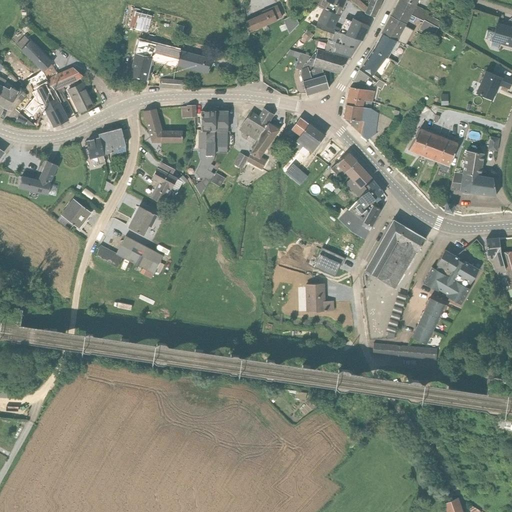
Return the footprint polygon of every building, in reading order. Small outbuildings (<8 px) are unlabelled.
[(335,3),(353,12),(369,26),(380,31),(386,19),(390,4),(381,1),(380,1),(378,10),(374,20),(356,6),(359,0),(330,0),(336,2),(335,3)] [(413,0),(407,12),(423,20),(427,12),(429,14),(431,8),(429,7),(432,0),(413,0)] [(329,22),(346,29),(353,12),(335,3),(332,11),(327,10),(323,20),(329,22)] [(398,30),(414,37),(418,30),(423,20),(407,12),(398,30)] [(268,28),(251,36),(255,46),(287,31),(286,29),(291,28),(287,18),(267,26),(268,28)] [(423,20),(418,30),(445,42),(448,36),(442,33),(434,29),(435,26),(423,20)] [(346,29),(329,22),(322,36),(324,36),(321,42),(335,47),(339,49),(340,46),(367,55),(368,55),(375,41),(359,33),(353,46),(340,40),(346,29)] [(290,38),(293,44),(295,48),(304,38),(300,29),(289,34),(290,38)] [(393,39),(417,51),(420,45),(412,41),(414,37),(398,30),(393,39)] [(293,44),(290,38),(284,41),(286,47),(293,44)] [(500,55),(507,57),(511,58),(511,39),(505,38),(500,55)] [(388,48),(404,56),(412,61),(417,51),(393,39),(388,48)] [(310,48),(316,53),(319,50),(313,45),(310,48)] [(339,49),(335,47),(332,55),(334,55),(362,64),(367,55),(340,46),(339,49)] [(316,53),(310,48),(307,51),(314,57),(316,53)] [(380,63),(393,72),(395,73),(404,56),(388,48),(380,63)] [(78,96),(85,91),(75,82),(54,90),(50,81),(54,77),(26,50),(18,59),(42,85),(44,84),(56,106),(78,96)] [(132,91),(151,96),(156,75),(181,81),(185,65),(142,54),(132,91)] [(362,64),(334,55),(331,65),(356,72),(362,64)] [(507,57),(500,55),(498,63),(505,65),(507,57)] [(393,72),(380,63),(367,82),(379,90),(393,72)] [(312,79),(327,83),(345,89),(354,74),(322,64),(319,68),(317,71),(312,79)] [(181,81),(212,88),(216,73),(185,65),(181,81)] [(312,79),(317,71),(305,68),(300,83),(306,86),(306,91),(312,110),(334,104),(330,90),(327,83),(312,79)] [(42,85),(39,88),(45,96),(42,97),(40,95),(28,104),(33,110),(25,115),(29,122),(41,116),(46,126),(47,125),(62,118),(56,106),(44,84),(42,85)] [(356,103),(367,104),(375,92),(366,85),(356,103)] [(493,85),(483,107),(500,114),(503,107),(506,99),(511,101),(511,89),(501,85),(500,87),(493,85)] [(176,103),(177,95),(163,93),(163,102),(176,103)] [(19,105),(13,102),(14,100),(7,95),(0,108),(0,119),(9,124),(19,105)] [(177,95),(176,103),(189,104),(190,96),(177,95)] [(385,95),(381,100),(389,104),(392,98),(385,95)] [(85,97),(70,104),(82,127),(96,120),(85,97)] [(353,113),(378,118),(381,106),(367,104),(356,103),(353,113)] [(25,105),(19,113),(23,116),(29,109),(25,105)] [(352,120),(377,124),(378,118),(353,113),(352,120)] [(56,142),(70,135),(62,118),(47,125),(56,142)] [(377,124),(352,120),(350,134),(356,140),(374,156),(382,150),(385,128),(377,124)] [(199,133),(199,126),(199,121),(191,121),(191,122),(186,122),(187,134),(199,133)] [(161,125),(146,127),(154,159),(186,159),(186,147),(166,147),(161,125)] [(262,157),(273,139),(278,131),(269,125),(264,133),(256,128),(244,146),(262,157)] [(199,126),(199,133),(199,151),(195,165),(204,165),(204,171),(219,171),(219,165),(219,126),(199,126)] [(219,126),(219,165),(232,165),(231,127),(219,126)] [(21,128),(16,138),(38,142),(21,128)] [(299,159),(314,140),(305,133),(296,146),(301,149),(295,157),(299,159)] [(253,174),(251,178),(266,187),(272,177),(266,173),(284,146),(273,139),(262,157),(253,174)] [(314,140),(299,159),(297,162),(304,167),(307,162),(313,166),(317,169),(330,152),(314,140)] [(427,143),(414,164),(426,170),(437,147),(427,143)] [(102,153),(107,171),(116,168),(117,170),(129,167),(129,161),(124,144),(116,146),(102,150),(102,153)] [(436,174),(446,151),(437,147),(426,170),(436,174)] [(436,174),(445,177),(454,153),(446,151),(436,174)] [(497,152),(495,164),(504,166),(506,153),(497,152)] [(107,171),(102,153),(89,156),(91,165),(90,165),(92,174),(93,174),(99,177),(100,177),(101,181),(108,179),(106,171),(107,171)] [(445,177),(456,182),(465,158),(454,153),(445,177)] [(43,170),(35,162),(30,168),(38,176),(43,170)] [(307,162),(304,167),(303,168),(308,172),(313,166),(307,162)] [(490,168),(473,166),(469,188),(487,191),(490,168)] [(251,178),(253,174),(244,169),(238,180),(247,185),(251,178)] [(344,193),(362,177),(354,169),(337,186),(344,193)] [(59,181),(49,176),(40,195),(23,191),(20,204),(51,210),(53,196),(59,181)] [(362,177),(344,193),(348,197),(353,192),(356,195),(351,200),(361,210),(371,200),(378,194),(362,177)] [(162,198),(154,213),(167,220),(171,212),(172,213),(176,205),(181,207),(185,200),(186,201),(191,196),(186,191),(181,195),(175,192),(178,186),(165,179),(161,185),(161,184),(155,195),(162,198)] [(295,183),(290,189),(305,202),(313,193),(300,182),(298,185),(295,183)] [(469,188),(461,187),(457,205),(466,206),(466,207),(503,211),(500,193),(487,191),(469,188)] [(221,189),(215,198),(225,204),(230,195),(221,189)] [(334,196),(328,204),(336,210),(342,203),(334,196)] [(370,238),(375,229),(373,227),(372,227),(371,225),(375,222),(374,221),(379,217),(380,216),(382,218),(387,215),(385,213),(390,209),(379,196),(372,202),(375,205),(374,206),(365,215),(355,226),(370,238)] [(87,204),(84,208),(94,216),(97,212),(87,204)] [(96,226),(77,212),(64,231),(83,244),(96,226)] [(461,221),(454,219),(452,226),(459,228),(461,221)] [(354,227),(344,237),(357,249),(362,252),(366,244),(375,249),(387,226),(379,222),(375,229),(370,238),(355,226),(354,227)] [(133,243),(132,243),(148,252),(152,243),(154,244),(160,232),(142,223),(142,224),(143,224),(133,243)] [(344,237),(354,227),(352,225),(349,227),(347,225),(340,233),(344,237)] [(432,255),(399,237),(371,287),(401,305),(422,268),(424,269),(432,255)] [(366,244),(362,252),(371,257),(375,249),(366,244)] [(103,262),(99,273),(120,285),(125,275),(146,286),(143,290),(154,296),(158,289),(162,291),(168,282),(163,279),(166,273),(128,253),(119,270),(103,262)] [(511,284),(508,269),(506,254),(493,256),(495,272),(497,277),(499,277),(503,289),(507,288),(511,306),(511,284)] [(321,282),(342,292),(351,273),(330,263),(321,282)] [(442,279),(430,300),(444,309),(445,307),(454,312),(453,314),(468,322),(477,306),(475,305),(486,286),(471,277),(470,279),(467,277),(468,275),(452,267),(446,277),(448,278),(446,282),(444,280),(442,279)] [(329,302),(311,302),(312,329),(339,328),(339,319),(329,320),(329,302)] [(407,309),(393,353),(402,355),(416,311),(407,309)] [(430,330),(445,336),(449,328),(452,330),(454,324),(437,316),(430,330)] [(424,343),(439,349),(442,343),(445,344),(448,337),(445,336),(430,330),(424,343)] [(439,349),(424,343),(418,356),(433,363),(437,355),(439,356),(442,350),(439,349)] [(414,365),(380,362),(379,375),(407,376),(444,379),(445,368),(414,365)] [(462,511),(458,499),(444,504),(445,511),(462,511)]
